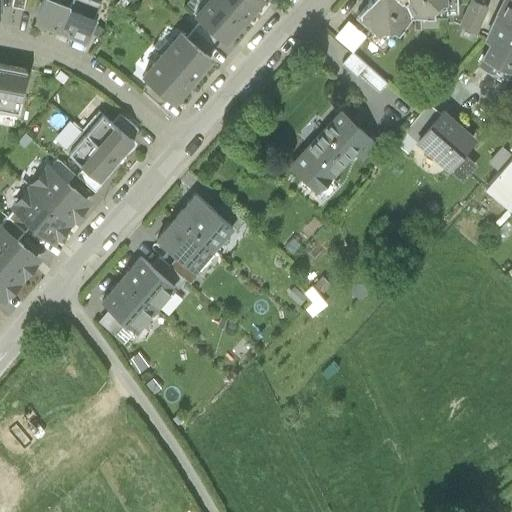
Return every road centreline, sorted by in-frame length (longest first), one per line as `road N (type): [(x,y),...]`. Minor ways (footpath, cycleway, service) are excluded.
road 1 (unclassified): [(60,288),(210,511)]
road 2 (residential): [(179,150),(121,91),(0,40)]
road 3 (tertiary): [(314,0),(179,150)]
road 4 (tertiary): [(179,150),(60,288)]
